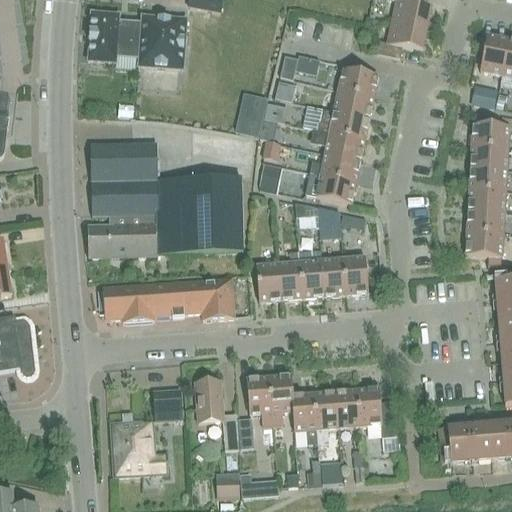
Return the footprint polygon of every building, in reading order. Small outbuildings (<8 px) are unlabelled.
[(420,10),(421,0),(377,0),(377,1),(396,5),(392,26),(427,34),(431,12),(420,10)] [(91,16),(87,65),(115,67),(115,73),(139,75),(139,70),(139,62),(142,25),(119,24),(119,18),(91,16)] [(139,62),(139,70),(182,72),(185,22),(142,19),(142,25),(139,62)] [(422,55),(427,34),(392,26),(387,47),(379,45),(376,58),(400,63),(402,51),(422,55)] [(502,80),(509,44),(487,39),(480,75),(502,80)] [(511,81),(511,44),(509,44),(502,80),(511,81)] [(298,63),(285,60),(280,82),(293,85),(298,63)] [(340,75),(336,96),(371,103),(375,82),(340,75)] [(295,90),(278,86),(274,103),(291,107),(295,90)] [(475,93),(471,108),(495,113),(498,98),(475,93)] [(366,125),(371,103),(336,96),(332,116),(332,118),(366,125)] [(287,112),(267,108),(263,124),(284,129),(287,112)] [(362,146),(366,125),(332,118),(332,116),(323,114),(320,126),(318,128),(316,134),(313,134),(312,136),(362,146)] [(511,122),(501,120),(500,128),(511,130),(511,122)] [(278,128),(264,125),(261,137),(275,139),(278,128)] [(470,130),(469,152),(506,154),(507,132),(470,130)] [(357,168),(362,146),(312,136),(310,148),(316,149),(319,149),(325,150),(323,161),(357,168)] [(280,149),(265,146),(262,162),(277,166),(280,149)] [(242,182),(156,185),(156,148),(90,150),(91,220),(110,220),(110,231),(88,231),(88,262),(171,260),(171,258),(244,257),(242,182)] [(505,176),(506,154),(469,152),(468,174),(505,176)] [(353,189),(357,168),(323,161),(318,182),(353,189)] [(278,172),(264,169),(259,194),(273,197),(278,172)] [(504,198),(505,176),(468,174),(467,196),(504,198)] [(348,211),(353,189),(318,182),(314,203),(348,211)] [(503,220),(504,198),(467,196),(466,218),(503,220)] [(304,210),(294,207),(295,222),(305,221),(304,210)] [(338,216),(316,212),(317,230),(318,245),(340,243),(338,216)] [(502,242),(503,220),(466,218),(464,240),(502,242)] [(354,221),(341,221),(341,231),(354,231),(354,221)] [(500,263),(502,242),(464,240),(463,262),(500,263)] [(323,302),(320,266),(319,254),(297,256),(301,303),(323,302)] [(301,303),(297,256),(288,257),(289,268),(277,269),(279,305),(301,303)] [(363,263),(342,264),(344,300),(366,298),(363,263)] [(344,300),(342,264),(320,266),(323,302),(344,300)] [(279,305),(277,269),(255,271),(257,306),(279,305)] [(0,300),(10,299),(6,271),(0,272),(0,300)] [(511,409),(511,276),(492,278),(503,411),(511,409)] [(199,285),(102,292),(104,325),(121,324),(121,329),(153,327),(153,322),(170,320),(171,323),(184,322),(184,319),(201,318),(202,324),(234,321),(232,287),(200,290),(199,285)] [(34,375),(29,330),(27,327),(23,325),(13,327),(12,321),(0,322),(0,375),(19,372),(20,378),(25,382),(30,382),(34,375)] [(289,381),(268,383),(272,431),(283,430),(283,418),(292,418),(290,401),(289,381)] [(272,431),(268,383),(245,384),(248,421),(261,420),(262,432),(272,431)] [(238,454),(237,445),(235,420),(222,421),(218,385),(194,388),(198,427),(221,425),(223,447),(224,455),(238,454)] [(182,424),(180,394),(152,396),(154,426),(182,424)] [(396,407),(378,408),(377,394),(355,396),(358,433),(379,431),(379,430),(381,430),(381,443),(398,442),(396,407)] [(358,433),(355,396),(334,397),(337,435),(358,433)] [(337,435),(334,397),(312,399),(315,436),(316,436),(317,448),(328,447),(328,435),(337,435)] [(315,436),(312,399),(290,401),(292,418),(293,438),(315,436)] [(131,425),(130,417),(122,418),(123,426),(110,427),(114,482),(168,478),(167,457),(155,458),(153,426),(142,426),(142,425),(131,425)] [(511,422),(511,423),(435,429),(439,470),(511,463),(511,422)] [(238,450),(250,449),(248,426),(236,427),(238,450)] [(364,486),(363,472),(355,472),(356,486),(364,486)] [(334,488),(333,473),(321,474),(322,489),(334,488)] [(321,488),(320,474),(307,475),(308,489),(321,488)] [(299,491),(298,477),(285,478),(286,492),(299,491)] [(239,500),(239,482),(216,483),(217,501),(239,500)] [(259,501),(257,485),(240,486),(241,503),(259,501)] [(0,511),(36,511),(36,510),(15,511),(11,511),(11,497),(0,498),(0,511)]
